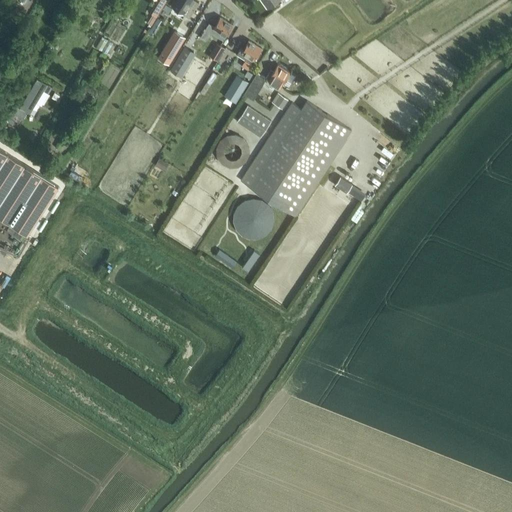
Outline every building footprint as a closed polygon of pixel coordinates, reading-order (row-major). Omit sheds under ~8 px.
[(157,0),(152,8),(159,12),(166,0),(157,0)] [(190,16),(198,2),(195,0),(176,0),(176,1),(174,5),(176,6),(178,2),(186,7),(183,12),(190,16)] [(153,15),(148,23),(151,25),(157,17),(153,15)] [(213,28),(210,32),(215,35),(223,40),(226,36),(225,35),(232,24),(220,16),(213,28)] [(176,29),(159,56),(168,63),(185,35),(176,29)] [(254,59),(261,48),(248,40),(244,48),(241,46),(236,54),(251,63),(254,59)] [(218,60),(226,47),(218,42),(210,55),(218,60)] [(185,46),(171,70),(181,76),(185,70),(182,68),(193,50),(185,46)] [(246,90),(244,93),(253,99),(256,95),(262,84),(272,90),(276,84),(281,87),(283,83),(283,82),(288,85),(294,75),(289,72),(290,71),(277,63),(273,70),(271,69),(265,77),(257,72),(246,90)] [(16,107),(13,111),(23,117),(26,114),(28,110),(30,111),(48,83),(38,77),(20,106),(17,104),(16,107)] [(275,102),(282,107),(289,98),(281,93),(275,102)] [(300,206),(346,138),(346,137),(346,136),(351,128),(307,99),(302,107),(293,101),(241,179),(295,214),(300,206)] [(238,120),(261,135),(271,119),(248,104),(238,120)] [(217,147),(217,156),(222,163),(230,167),(239,166),(247,161),(250,152),(249,144),(244,136),(236,133),(227,134),(220,140),(217,147)] [(0,215),(28,233),(59,186),(0,148),(0,215)] [(158,157),(154,164),(162,169),(167,162),(158,157)] [(341,175),(335,184),(347,192),(352,183),(341,175)] [(260,253),(254,249),(242,266),(248,270),(260,253)]
